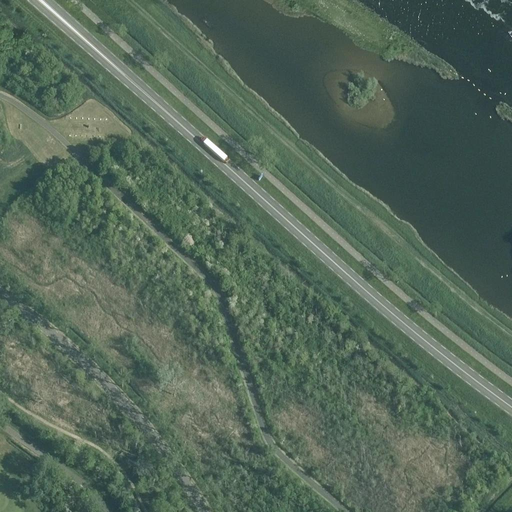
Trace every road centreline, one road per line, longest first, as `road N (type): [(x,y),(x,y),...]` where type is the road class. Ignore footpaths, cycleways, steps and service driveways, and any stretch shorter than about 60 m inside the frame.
road 1 (primary): [(511,407),(380,303),(39,0)]
road 2 (track): [(511,335),(129,0)]
road 3 (tertiary): [(204,511),(123,403),(0,292)]
road 4 (unknown): [(145,511),(108,456),(0,394)]
